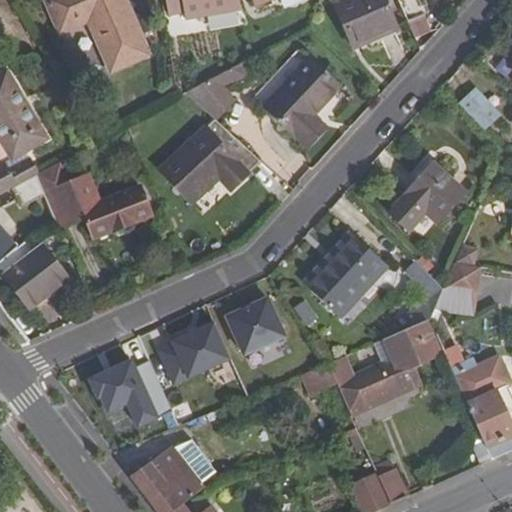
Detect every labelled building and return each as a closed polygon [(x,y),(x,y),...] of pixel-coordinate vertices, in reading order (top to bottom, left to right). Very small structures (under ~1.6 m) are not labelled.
[(150,0),(52,0),(66,26),(93,11),(122,59),(157,40),(147,22),(159,15),(150,0)] [(171,0),(175,22),(245,11),(241,0),(171,0)] [(385,0),(339,0),(335,2),(354,46),(370,39),(369,36),(396,23),(385,0)] [(401,0),(417,36),(433,29),(420,0),(401,0)] [(311,59),(267,108),(309,144),(327,125),(316,115),(342,87),(311,59)] [(0,129),(17,158),(30,151),(52,139),(14,71),(0,79),(0,129)] [(200,88),(189,94),(218,119),(235,102),(223,76),(214,81),(200,88)] [(457,103),(483,131),(501,115),(476,86),(457,103)] [(262,158),(218,119),(166,167),(192,196),(217,173),(231,187),(262,158)] [(30,151),(17,158),(6,164),(12,173),(23,167),(31,180),(40,176),(42,174),(30,151)] [(431,161),(404,191),(405,192),(386,213),(405,229),(423,209),(440,223),(468,193),(431,161)] [(0,167),(0,197),(25,184),(31,180),(23,167),(12,173),(6,164),(0,167)] [(70,186),(62,166),(42,174),(40,176),(55,212),(82,201),(88,217),(97,237),(152,214),(141,187),(101,204),(90,178),(70,186)] [(60,222),(55,212),(40,176),(31,180),(25,184),(44,228),(60,222)] [(62,227),(88,217),(82,201),(55,212),(60,222),(62,227)] [(387,264),(357,232),(306,279),(336,311),(387,264)] [(0,264),(13,253),(0,236),(0,264)] [(46,246),(9,275),(33,305),(70,276),(46,246)] [(439,281),(418,261),(403,275),(423,296),(439,281)] [(441,309),(476,313),(482,267),(447,263),(441,309)] [(222,315),(239,358),(285,339),(267,296),(222,315)] [(307,301),(298,307),(309,324),(319,318),(307,301)] [(444,354),(429,320),(381,341),(390,362),(349,378),(341,358),(329,363),(338,382),(352,412),(422,383),(415,366),(444,354)] [(171,385),(229,364),(213,321),(155,342),(171,385)] [(103,416),(125,407),(135,430),(172,414),(146,354),(87,380),(103,416)] [(312,393),(338,382),(329,363),(304,373),(312,393)] [(511,437),(511,416),(509,410),(500,390),(496,391),(492,382),(465,393),(489,447),(511,437)] [(511,395),(507,386),(500,390),(509,410),(511,408),(511,395)] [(175,511),(184,505),(186,504),(205,488),(202,484),(216,472),(192,441),(174,449),(135,478),(162,511),(175,511)] [(396,469),(381,476),(394,504),(409,497),(396,469)] [(352,482),(364,511),(375,511),(394,504),(381,476),(378,470),(352,482)]
